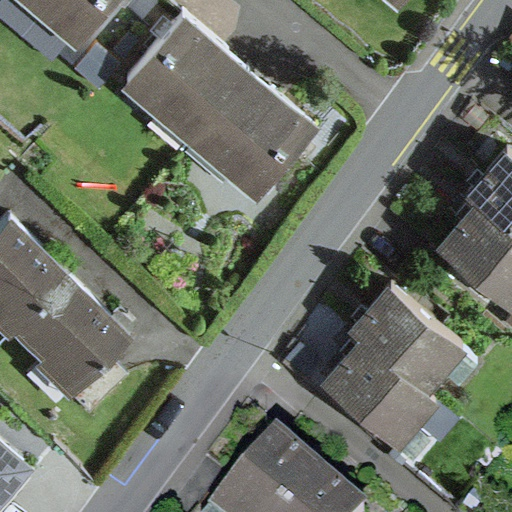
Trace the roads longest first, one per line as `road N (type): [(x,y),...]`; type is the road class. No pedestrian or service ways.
road 1 (residential): [(234,337),(454,39)]
road 2 (residential): [(234,337),(438,511)]
road 3 (residential): [(105,511),(234,337)]
